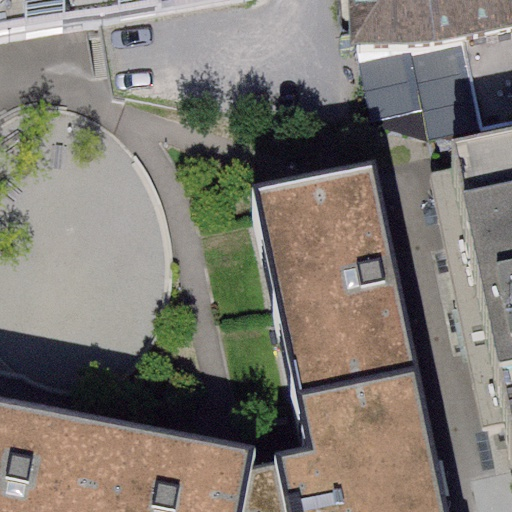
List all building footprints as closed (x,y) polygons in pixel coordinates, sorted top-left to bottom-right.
[(131,0),(0,0),(0,18),(132,1),(131,0)] [(511,41),(511,0),(355,0),(357,57),(443,56),(511,41)] [(511,474),(511,150),(439,166),(507,475),(511,474)] [(255,222),(295,413),(417,388),(377,197),(255,222)] [(309,481),(275,488),(398,511),(443,511),(417,388),(295,413),(309,481)] [(257,478),(0,428),(0,511),(280,511),(275,488),(255,492),(257,478)] [(398,511),(275,488),(280,511),(398,511)]
